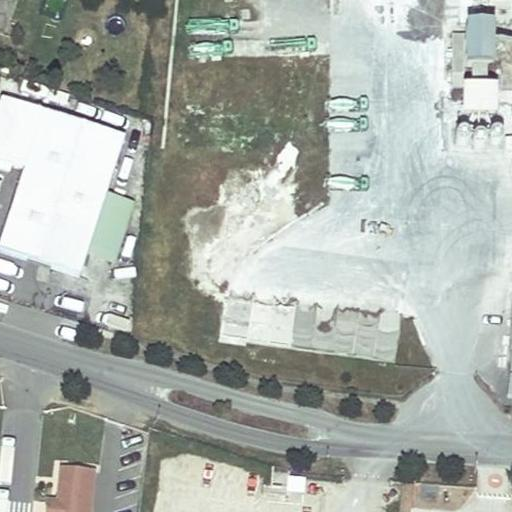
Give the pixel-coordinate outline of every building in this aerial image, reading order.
[(498,62),(497,21),(467,21),(468,63),(498,62)] [(490,77),(488,62),(470,63),(471,78),(490,77)] [(465,83),(465,115),(500,116),(501,84),(465,83)] [(0,162),(24,170),(42,115),(4,103),(0,114),(0,162)] [(42,115),(24,170),(0,249),(0,252),(80,277),(122,139),(42,115)] [(88,511),(93,472),(61,469),(57,504),(56,511),(88,511)] [(270,511),(275,496),(217,478),(206,511),(270,511)] [(56,511),(57,504),(47,503),(46,511),(56,511)]
